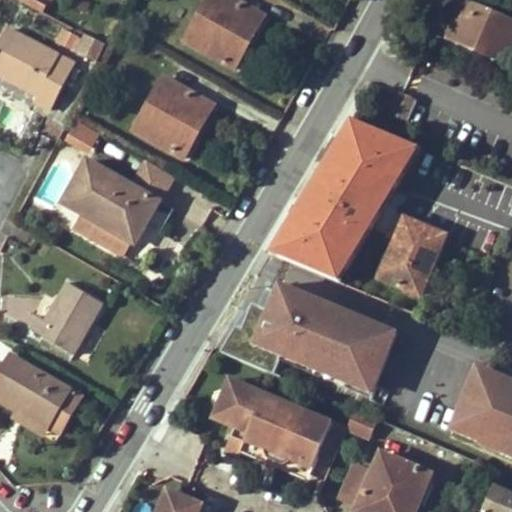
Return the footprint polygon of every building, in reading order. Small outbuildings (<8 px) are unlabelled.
[(234,0),(209,0),(186,42),(235,69),(252,39),(248,37),(260,15),(234,0)] [(511,53),(511,21),(460,0),(451,0),(438,32),(508,62),(511,53)] [(260,15),(248,37),(252,39),(264,17),(260,15)] [(97,63),(105,45),(60,26),(53,44),(97,63)] [(52,110),(75,66),(8,30),(0,45),(0,74),(38,95),(36,101),(52,110)] [(166,79),(136,131),(186,158),(202,129),(198,126),(210,104),(166,79)] [(210,104),(198,126),(202,129),(214,107),(210,104)] [(464,148),(489,159),(502,129),(477,118),(464,148)] [(77,120),(65,141),(90,155),(101,135),(77,120)] [(133,186),(90,161),(65,203),(84,215),(77,227),(143,265),(171,216),(158,207),(160,203),(176,176),(147,160),(133,186)] [(404,220),(388,257),(394,259),(384,280),(420,295),(445,237),(404,220)] [(384,280),(394,259),(388,257),(379,278),(384,280)] [(284,378),(291,360),(370,392),(397,328),(277,279),(273,288),(264,284),(257,303),(251,301),(241,326),(235,324),(218,351),(284,378)] [(41,319),(34,331),(75,355),(105,304),(70,284),(47,322),(41,319)] [(14,358),(7,369),(0,381),(0,401),(21,413),(49,430),(71,391),(14,358)] [(511,375),(475,360),(446,429),(511,456),(511,375)] [(334,463),(349,429),(255,389),(245,393),(227,386),(215,415),(219,422),(236,429),(225,455),(238,461),(248,441),(268,450),(266,455),(270,463),(268,467),(285,473),(286,468),(294,465),(296,462),(317,471),(323,458),(334,463)] [(17,419),(46,436),(49,430),(21,413),(17,419)] [(353,419),(349,431),(370,438),(374,426),(353,419)] [(413,511),(430,475),(382,455),(374,474),(359,507),(357,511),(413,511)] [(359,507),(374,474),(355,465),(340,499),(359,507)] [(511,511),(511,493),(497,487),(486,511),(511,511)] [(163,499),(157,511),(197,511),(196,507),(171,496),(163,499)]
